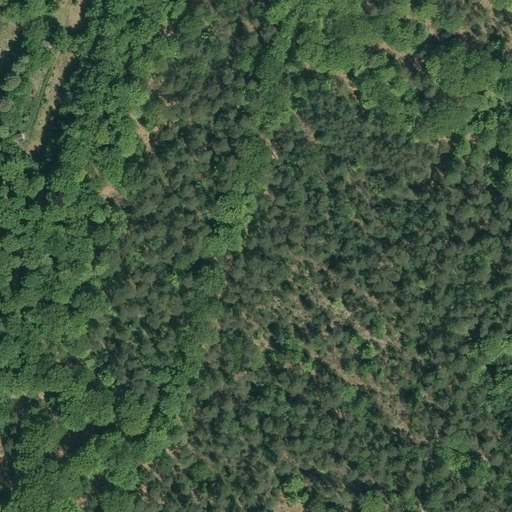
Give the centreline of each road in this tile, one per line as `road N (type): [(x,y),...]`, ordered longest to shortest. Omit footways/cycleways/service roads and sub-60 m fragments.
road 1 (track): [(288,0),(163,343),(511,467)]
road 2 (track): [(511,173),(429,437),(421,511)]
road 3 (track): [(163,343),(102,511)]
